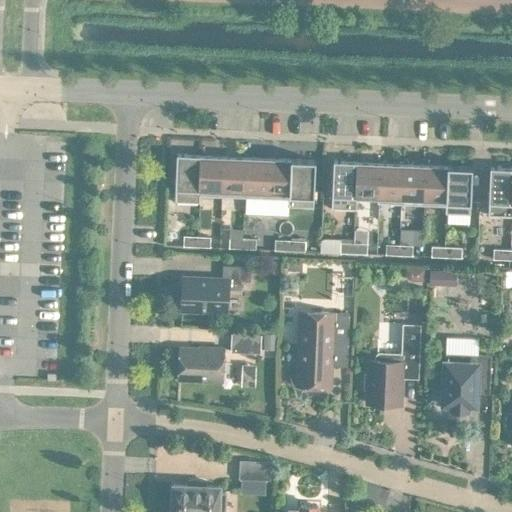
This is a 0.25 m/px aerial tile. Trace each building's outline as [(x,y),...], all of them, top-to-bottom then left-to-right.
[(199,203),(199,195),(198,195),(200,155),(177,154),(174,202),(199,203)] [(198,195),(199,195),(221,196),(223,156),(200,155),(198,195)] [(221,196),(244,197),(246,157),(223,156),(221,196)] [(244,197),(267,198),(269,158),(246,157),(244,197)] [(267,198),(289,199),(290,199),(291,159),(269,158),(267,198)] [(290,199),(289,199),(288,206),(313,208),(315,160),(291,159),(290,199)] [(356,209),(356,197),(355,197),(357,162),(333,161),(331,208),(356,209)] [(356,197),(377,198),(378,198),(380,163),(357,162),(355,197),(356,197)] [(377,203),(401,204),(402,164),(380,163),(378,198),(377,198),(377,203)] [(401,204),(423,205),(425,165),(402,164),(401,204)] [(423,205),(445,206),(446,206),(448,166),(425,165),(423,205)] [(446,206),(445,206),(445,213),(470,214),(472,167),(448,166),(446,206)] [(511,216),(511,208),(511,209),(511,204),(511,168),(490,167),(488,215),(511,216)] [(183,246),(196,247),(197,236),(183,236),(183,246)] [(197,236),(196,247),(210,247),(210,237),(197,236)] [(229,248),(242,249),(242,238),(229,238),(229,248)] [(242,238),(242,249),(255,249),(256,239),(242,238)] [(320,238),(320,252),(340,253),(340,242),(340,239),(320,238)] [(274,250),(287,251),(288,240),(275,240),(274,250)] [(288,240),(287,251),(305,251),(305,241),(288,240)] [(340,253),(353,253),(353,243),(340,242),(340,253)] [(353,243),(353,253),(366,254),(367,243),(353,243)] [(385,255),(399,255),(399,245),(386,244),(385,255)] [(399,245),(399,255),(412,256),(412,245),(399,245)] [(431,257),(444,257),(445,247),(431,246),(431,257)] [(445,247),(444,257),(458,258),(458,247),(445,247)] [(496,260),(510,260),(510,250),(497,249),(496,260)] [(261,260),(260,273),(279,274),(279,260),(261,260)] [(181,310),(227,312),(228,289),(241,290),(241,281),(251,282),(251,267),(223,265),(222,279),(182,277),(181,310)] [(405,268),(405,274),(411,280),(423,280),(423,268),(405,268)] [(429,270),(429,284),(447,285),(447,270),(429,270)] [(296,385),(306,385),(306,388),(309,392),(317,392),(321,389),(321,386),(330,386),(332,346),(347,347),(349,313),(300,311),(296,385)] [(364,374),(364,389),(368,389),(367,403),(400,404),(401,368),(418,368),(420,324),(402,323),(401,354),(378,353),(375,355),(375,360),(369,360),(368,374),(364,374)] [(231,333),(231,352),(260,352),(261,334),(231,333)] [(263,333),(263,349),(275,350),(276,333),(263,333)] [(178,380),(222,382),(223,348),(207,347),(207,349),(199,349),(200,348),(179,347),(178,380)] [(437,373),(437,388),(444,389),(443,403),(451,403),(450,411),(467,411),(467,404),(475,404),(476,386),(489,387),(490,355),(461,354),(461,362),(445,362),(444,373),(437,373)] [(239,478),(267,480),(268,462),(240,460),(239,478)] [(171,511),(224,511),(225,492),(219,492),(219,486),(205,485),(205,481),(188,481),(188,484),(173,484),(171,511)]
